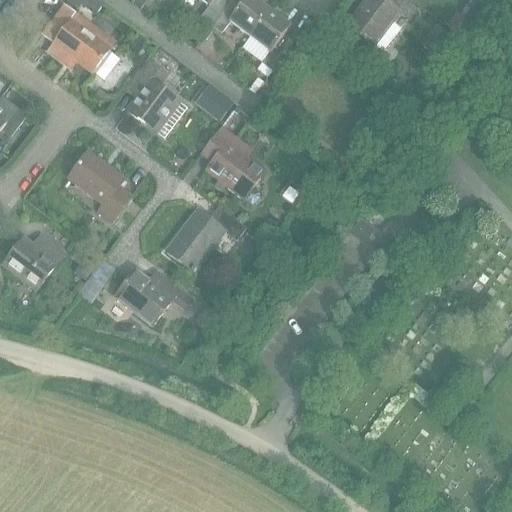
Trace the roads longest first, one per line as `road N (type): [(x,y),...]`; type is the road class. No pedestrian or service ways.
road 1 (unknown): [(241,437),(290,391),(406,234),(413,188),(438,156),(452,155),(511,221)]
road 2 (unclassified): [(353,511),(289,464),(158,397),(0,346)]
road 3 (unknown): [(86,0),(121,66),(257,123)]
road 4 (residential): [(127,245),(167,206),(162,179),(73,111)]
